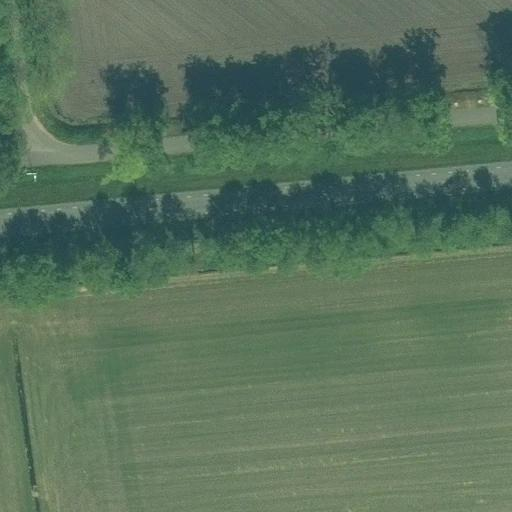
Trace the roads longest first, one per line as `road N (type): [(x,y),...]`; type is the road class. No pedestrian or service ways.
road 1 (secondary): [(511,172),(0,220)]
road 2 (unclassified): [(29,157),(511,112)]
road 3 (unclassified): [(29,157),(5,0)]
